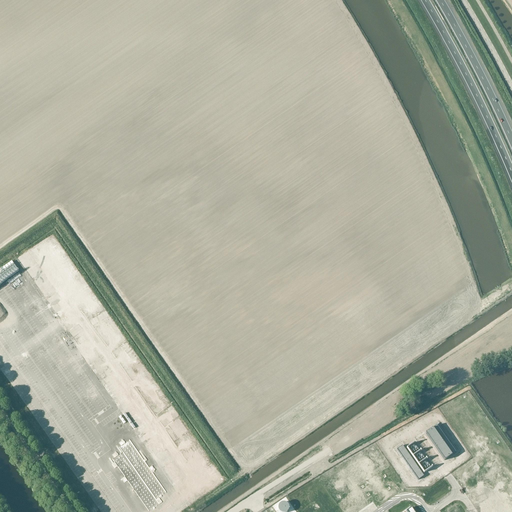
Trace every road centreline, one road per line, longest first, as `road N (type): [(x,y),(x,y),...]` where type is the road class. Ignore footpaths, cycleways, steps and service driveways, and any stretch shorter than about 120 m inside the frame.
road 1 (unknown): [(171,511),(166,480),(72,358),(55,357),(54,401)]
road 2 (motorway): [(424,0),(511,172)]
road 3 (motorway): [(511,140),(439,0)]
road 4 (unclassified): [(233,511),(339,444)]
road 5 (unclassified): [(72,511),(0,409)]
